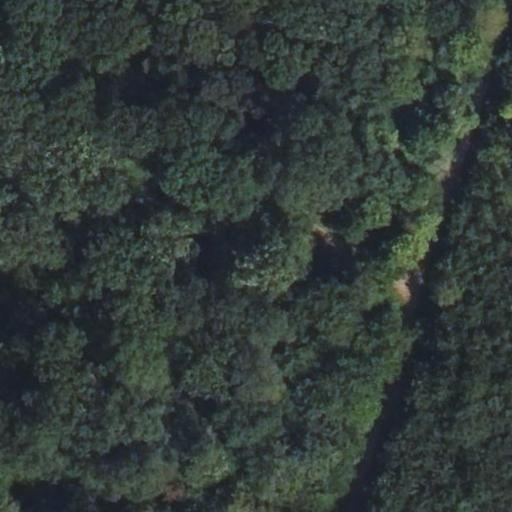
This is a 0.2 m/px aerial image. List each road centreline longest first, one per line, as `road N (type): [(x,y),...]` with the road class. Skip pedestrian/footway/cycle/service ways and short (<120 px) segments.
road 1 (track): [(408,304),(0,39)]
road 2 (unknown): [(408,304),(501,0)]
road 3 (unknown): [(347,511),(408,304)]
